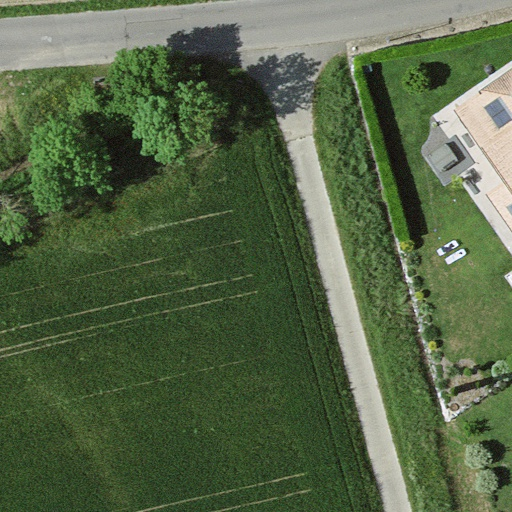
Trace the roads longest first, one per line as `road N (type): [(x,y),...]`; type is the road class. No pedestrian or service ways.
road 1 (track): [(279,31),(282,81),(397,511)]
road 2 (tertiary): [(446,0),(279,31),(0,47)]
